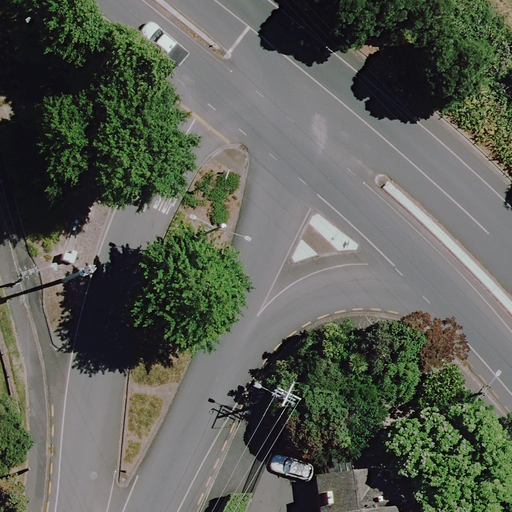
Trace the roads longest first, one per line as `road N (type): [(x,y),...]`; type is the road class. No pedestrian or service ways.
road 1 (tertiary): [(89,511),(102,354),(118,274),(187,126),(235,74)]
road 2 (tertiary): [(501,328),(392,294),(338,292),(282,323),(201,398)]
road 3 (tertiary): [(311,136),(201,398)]
road 4 (tertiary): [(311,136),(423,240),(501,328)]
road 5 (tertiary): [(235,74),(200,74),(113,0)]
road 6 (tertiary): [(201,398),(142,511)]
